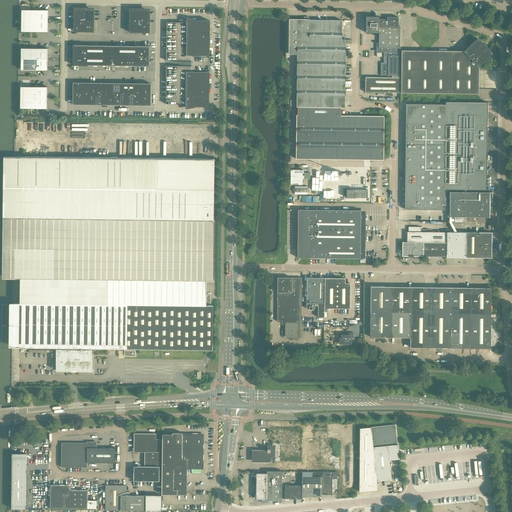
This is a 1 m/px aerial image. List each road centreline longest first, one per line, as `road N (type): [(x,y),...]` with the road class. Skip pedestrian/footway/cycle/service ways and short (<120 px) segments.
road 1 (unclassified): [(501,270),(503,42),(397,6)]
road 2 (unclassified): [(392,269),(394,108),(356,102),(356,6)]
road 3 (secondary): [(511,417),(417,405),(230,400)]
road 4 (tertiary): [(232,267),(235,3)]
road 5 (unclassified): [(123,476),(52,475),(53,433),(122,426)]
road 6 (unclassified): [(490,511),(489,490),(340,504)]
road 7 (unclassified): [(392,269),(232,267)]
road 8 (tertiary): [(230,400),(232,267)]
road 9 (unclassified): [(356,6),(235,3)]
road 10 (secondary): [(0,416),(120,406)]
road 11 (unknown): [(246,467),(300,466),(310,438),(346,435)]
